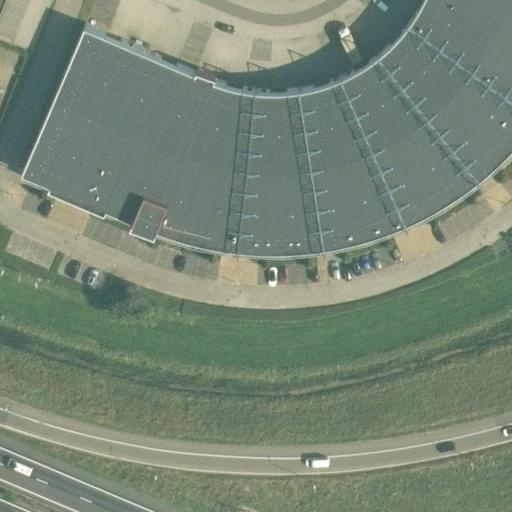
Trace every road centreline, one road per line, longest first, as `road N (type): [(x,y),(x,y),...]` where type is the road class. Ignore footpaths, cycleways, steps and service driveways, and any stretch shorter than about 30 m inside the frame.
road 1 (unclassified): [(0,210),(187,289),(267,297),(332,293),(399,275),(511,214)]
road 2 (motorway): [(511,431),(378,460),(283,467),(185,460),(0,419)]
road 3 (unclassified): [(68,0),(0,173)]
road 4 (unclassified): [(339,0),(279,19),(213,0)]
road 5 (motorway): [(114,511),(0,463)]
